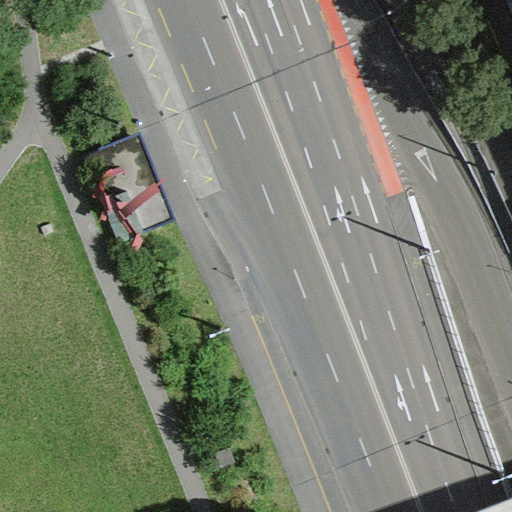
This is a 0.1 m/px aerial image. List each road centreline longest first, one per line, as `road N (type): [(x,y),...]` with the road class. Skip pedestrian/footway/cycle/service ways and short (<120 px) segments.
road 1 (secondary): [(421,511),(253,55)]
road 2 (secondary): [(511,357),(451,206),(418,150),(372,104),(253,55)]
